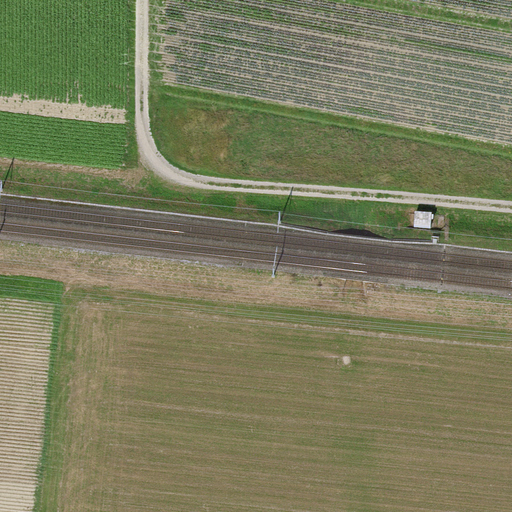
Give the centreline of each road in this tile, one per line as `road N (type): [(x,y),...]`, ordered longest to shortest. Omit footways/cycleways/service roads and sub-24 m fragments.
road 1 (track): [(511,208),(175,178),(147,149),(143,0)]
road 2 (track): [(50,511),(72,309),(137,292),(355,305)]
